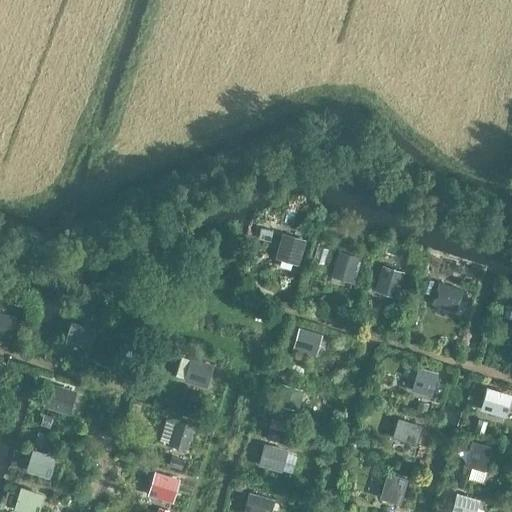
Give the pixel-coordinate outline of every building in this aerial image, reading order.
[(292,259),(298,238),(275,231),(269,252),(292,259)] [(374,289),(380,268),(358,261),(351,282),(374,289)] [(383,262),(376,289),(400,294),(406,268),(383,262)] [(431,302),(457,309),(464,285),(438,278),(431,302)] [(511,292),(507,291),(499,321),(511,324),(511,292)] [(63,304),(54,333),(79,341),(89,312),(63,304)] [(0,335),(9,339),(17,318),(0,312),(0,335)] [(316,331),(289,323),(280,356),(307,363),(316,331)] [(209,385),(217,362),(192,354),(184,378),(209,385)] [(438,371),(418,366),(411,390),(432,396),(438,371)] [(299,407),(305,387),(282,380),(276,400),(299,407)] [(73,411),(79,387),(54,381),(48,405),(73,411)] [(506,395),(479,387),(471,414),(497,423),(506,395)] [(406,440),(412,419),(389,412),(383,433),(406,440)] [(175,417),(168,439),(193,448),(201,426),(175,417)] [(49,437),(22,429),(14,458),(40,467),(49,437)] [(247,433),(241,457),(271,466),(278,441),(247,433)] [(465,463),(488,467),(492,445),(469,441),(465,463)] [(157,467),(148,491),(174,501),(183,477),(157,467)] [(373,493),(402,501),(409,476),(381,468),(373,493)] [(15,508),(29,511),(40,511),(47,491),(22,484),(15,508)] [(468,511),(475,492),(449,484),(440,511),(468,511)] [(271,511),(276,495),(250,489),(245,511),(247,511),(246,511),(271,511)]
